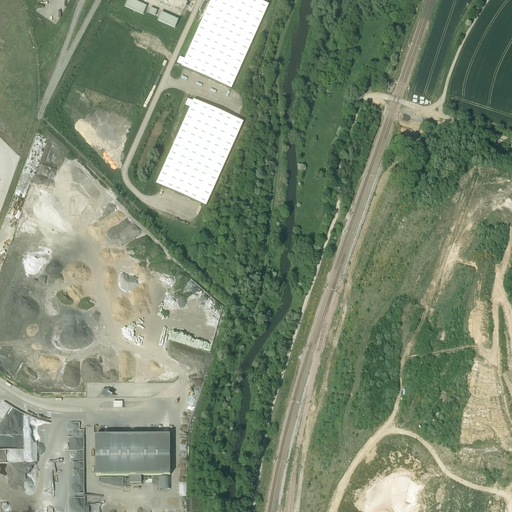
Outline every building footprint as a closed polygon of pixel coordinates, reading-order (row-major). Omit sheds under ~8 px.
[(131,0),(127,0),(124,7),(143,15),(144,12),(146,6),(142,5),(131,0)] [(231,89),(248,52),(269,5),(257,0),(211,0),(185,59),(180,57),(177,63),(182,66),(181,67),(231,89)] [(158,18),(156,21),(175,29),(178,21),(165,15),(160,13),(158,18)] [(0,19),(0,51),(11,41),(14,44),(19,38),(0,19)] [(185,106),(190,108),(156,184),(206,207),(243,122),(193,100),(193,101),(188,99),(185,106)] [(141,476),(170,476),(170,440),(170,435),(135,435),(135,432),(130,432),(130,435),(95,435),(95,476),(130,476),(130,484),(141,484),(141,476)]
